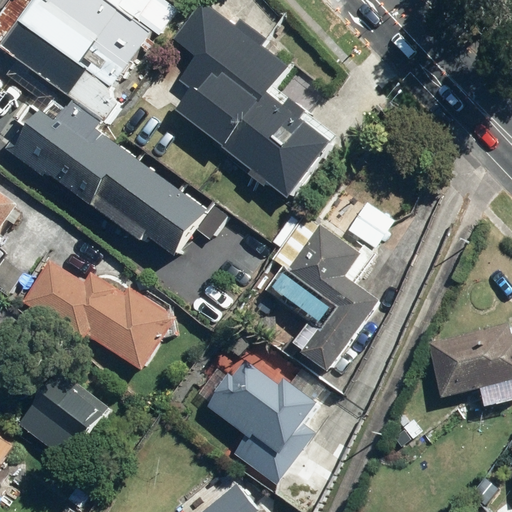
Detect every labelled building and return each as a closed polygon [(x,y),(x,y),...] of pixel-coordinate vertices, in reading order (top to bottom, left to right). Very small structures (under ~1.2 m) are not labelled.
[(22,0),(0,30),(0,37),(13,45),(43,3),(46,0),(22,0)] [(119,0),(46,0),(43,3),(100,45),(135,70),(163,33),(146,19),(119,0)] [(119,0),(146,19),(160,0),(119,0)] [(100,45),(43,3),(13,45),(28,57),(33,61),(40,65),(84,98),(115,120),(129,101),(118,93),(135,70),(100,45)] [(310,171),(322,153),(315,149),(326,133),(302,116),(308,107),(291,95),(285,105),(270,94),(291,64),(203,3),(175,42),(194,55),(177,80),(190,90),(175,112),(226,147),(224,150),(251,168),(246,176),(263,188),(265,185),(284,198),(306,168),(310,171)] [(47,99),(42,108),(46,111),(51,114),(53,111),(64,95),(34,73),(40,65),(33,61),(28,57),(14,75),(42,95),(47,99)] [(53,111),(51,114),(46,111),(42,108),(37,115),(31,122),(35,125),(19,149),(154,244),(159,237),(190,258),(210,231),(224,211),(109,129),(115,120),(84,98),(68,121),(53,111)] [(0,236),(14,218),(22,224),(30,213),(23,207),(27,201),(0,180),(0,236)] [(370,201),(354,230),(382,245),(398,217),(370,201)] [(315,211),(278,258),(288,265),(271,289),(320,322),(306,342),(316,350),(314,353),(341,371),(348,360),(356,365),(369,345),(362,341),(392,297),(355,272),(370,249),(315,211)] [(49,254),(21,299),(93,343),(96,337),(148,369),(183,312),(139,285),(134,292),(98,269),(91,280),(49,254)] [(511,320),(434,340),(449,400),(491,389),(489,381),(511,374),(511,320)] [(0,349),(0,394),(21,364),(0,349)] [(237,382),(217,405),(246,425),(243,429),(252,435),(240,452),(285,483),(318,435),(311,430),(332,400),(296,375),(292,381),(257,357),(245,374),(240,371),(233,380),(237,382)] [(111,408),(58,370),(18,423),(71,462),(111,408)] [(0,472),(20,444),(0,429),(0,472)] [(242,479),(204,511),(264,511),(268,509),(242,479)]
